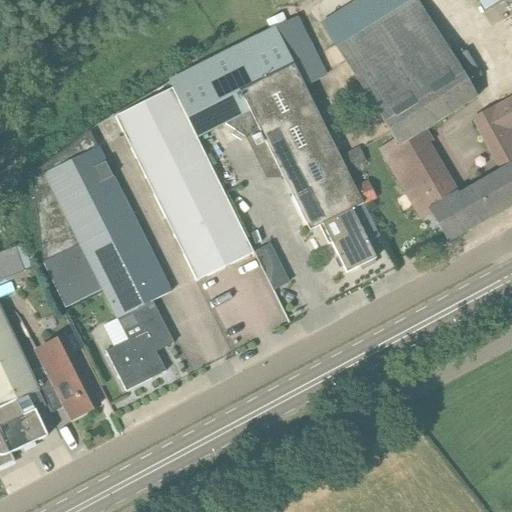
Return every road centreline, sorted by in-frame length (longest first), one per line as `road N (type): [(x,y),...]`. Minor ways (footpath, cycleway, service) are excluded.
road 1 (unclassified): [(498,246),(0,511)]
road 2 (tertiary): [(72,511),(511,276)]
road 3 (unclassified): [(157,511),(511,335)]
